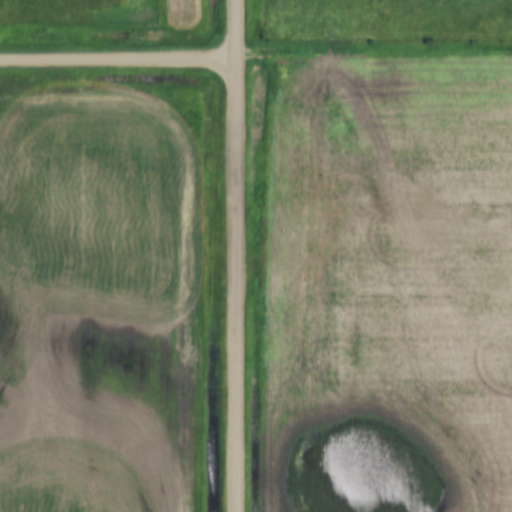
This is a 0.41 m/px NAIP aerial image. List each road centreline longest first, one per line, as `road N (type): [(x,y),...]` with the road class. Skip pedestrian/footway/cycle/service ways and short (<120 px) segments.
road 1 (residential): [(236,511),(234,0)]
road 2 (track): [(235,56),(511,52)]
road 3 (residential): [(0,58),(235,56)]
